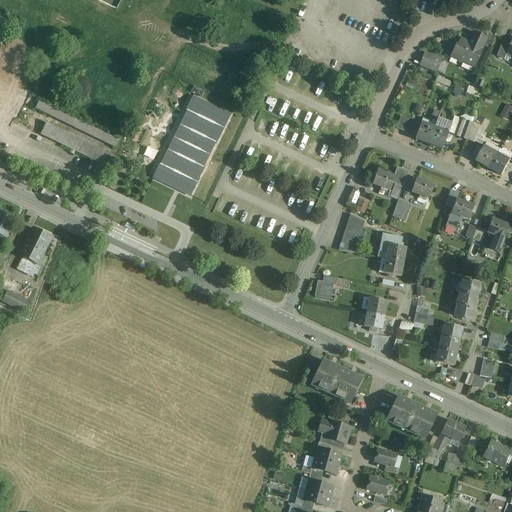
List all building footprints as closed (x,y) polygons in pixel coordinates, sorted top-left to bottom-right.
[(471,41),(467,44),(460,41),(457,48),(456,47),(451,57),(458,60),(458,62),(461,63),(463,62),(473,67),(482,46),(486,39),(485,38),(474,34),(471,41)] [(495,38),(487,35),(485,38),(486,39),(482,46),(490,49),(495,38)] [(511,47),(511,45),(503,42),(497,57),(505,60),(507,52),(510,53),(511,47)] [(442,60),(425,53),(422,61),(433,65),(431,71),(437,73),(442,60)] [(433,65),(422,61),(420,67),(431,71),(433,65)] [(30,90),(0,75),(0,108),(18,117),(30,90)] [(464,90),(454,87),(452,93),(455,94),(454,97),(460,99),(464,90)] [(475,91),(469,88),(466,94),(478,98),(480,93),(475,91)] [(160,165),(153,179),(177,191),(190,197),(196,183),(203,169),(210,156),(215,144),(223,129),(229,115),(193,97),(186,111),(179,126),(173,138),(167,151),(160,165)] [(54,109),(39,102),(35,110),(50,117),(54,109)] [(511,111),(511,107),(506,105),(500,117),(507,121),(511,111)] [(118,141),(54,109),(50,117),(61,123),(115,149),(118,141)] [(457,124),(470,129),(471,127),(475,117),(464,114),(462,120),(459,119),(457,124)] [(485,119),(479,116),(476,122),(482,125),(485,119)] [(413,122),(401,117),(397,129),(409,134),(413,122)] [(451,125),(437,120),(434,128),(434,129),(428,145),(442,150),(443,146),(447,147),(451,138),(447,136),(448,134),(451,125)] [(434,128),(416,122),(413,132),(417,133),(415,140),(428,145),(434,129),(434,128)] [(118,159),(62,132),(46,124),(40,135),(113,171),(118,159)] [(466,140),(470,129),(457,124),(453,136),(466,140)] [(478,130),(471,127),(470,129),(466,140),(473,143),(478,130)] [(327,154),(334,157),(336,150),(330,147),(327,154)] [(498,154),(485,147),(483,150),(478,147),(473,156),(479,159),(477,162),(489,169),(498,154)] [(511,157),(511,153),(503,149),(500,155),(510,161),(511,157)] [(500,155),(498,154),(489,169),(502,176),(510,161),(500,155)] [(408,172),(397,168),(393,177),(394,178),(392,184),(395,185),(394,186),(402,189),(408,172)] [(393,177),(377,172),(372,185),(380,188),(389,192),(392,184),(394,178),(393,177)] [(433,186),(416,180),(411,193),(419,196),(428,200),(433,186)] [(389,192),(380,188),(378,194),(387,198),(389,192)] [(428,200),(419,196),(417,202),(426,205),(427,202),(428,200)] [(368,202),(361,199),(358,206),(365,209),(368,202)] [(410,206),(398,201),(392,217),(405,222),(410,206)] [(473,207),(456,201),(449,219),(458,222),(459,217),(468,220),(473,207)] [(15,220),(0,213),(0,237),(4,239),(5,240),(15,220)] [(364,222),(350,215),(347,223),(362,228),(364,222)] [(509,227),(492,220),(487,234),(494,237),(489,250),(499,253),(504,240),(509,227)] [(362,228),(347,223),(345,231),(360,236),(362,228)] [(469,228),(462,226),(459,235),(465,237),(469,228)] [(477,229),(469,226),(469,228),(465,237),(473,240),(477,229)] [(33,229),(19,256),(37,265),(51,238),(35,230),(33,229)] [(485,232),(477,229),(473,240),(481,243),(485,232)] [(345,231),(338,251),(354,254),(360,236),(345,231)] [(401,239),(383,236),(380,252),(387,253),(386,260),(403,263),(406,249),(400,248),(401,239)] [(403,263),(386,260),(383,274),(400,277),(403,263)] [(480,284),(462,280),(459,293),(477,297),(480,284)] [(333,284),(317,281),(314,297),(330,300),(333,284)] [(65,292),(50,286),(47,294),(62,300),(65,292)] [(26,302),(8,293),(3,302),(22,311),(26,302)] [(477,297),(459,293),(456,307),(474,311),(477,297)] [(386,302),(369,299),(366,313),(384,317),(386,302)] [(474,311),(456,307),(454,316),(462,318),(462,319),(467,320),(467,319),(472,320),(474,311)] [(347,319),(354,320),(356,312),(348,311),(347,319)] [(384,317),(366,313),(364,327),(369,328),(368,332),(375,333),(375,330),(381,331),(384,317)] [(427,316),(415,314),(413,323),(425,325),(427,316)] [(461,330),(443,326),(443,327),(440,327),(438,335),(441,336),(438,350),(456,354),(461,330)] [(504,338),(490,335),(487,348),(497,350),(499,344),(503,345),(504,338)] [(402,342),(395,340),(392,351),(398,353),(402,342)] [(456,354),(438,350),(436,363),(453,367),(456,354)] [(321,363),(308,356),(304,367),(316,373),(321,363)] [(482,359),(481,377),(494,378),(496,360),(482,359)] [(362,380),(322,361),(321,363),(316,373),(310,386),(350,405),(362,380)] [(473,376),(468,375),(464,385),(470,387),(473,376)] [(437,415),(397,396),(385,422),(425,441),(437,415)] [(349,419),(338,416),(336,421),(347,424),(349,419)] [(466,429),(448,420),(439,439),(434,450),(429,448),(427,457),(440,461),(444,450),(447,443),(449,445),(451,440),(459,443),(466,429)] [(349,429),(331,424),(330,424),(322,422),(319,432),(328,435),(326,439),(344,444),(345,444),(345,443),(344,443),(346,435),(347,436),(349,429)] [(439,439),(433,437),(428,447),(434,450),(439,439)] [(471,438),(467,451),(473,453),(477,441),(471,438)] [(344,444),(326,439),(325,445),(330,446),(342,450),(344,444)] [(511,453),(511,452),(490,442),(482,458),(492,463),(493,461),(505,466),(504,469),(511,453)] [(325,445),(318,443),(317,449),(328,452),(330,446),(325,445)] [(328,452),(317,449),(314,459),(339,466),(341,456),(328,452)] [(397,455),(377,450),(374,463),(386,466),(393,468),(397,455)] [(453,465),(446,463),(443,472),(459,476),(464,459),(455,456),(453,465)] [(339,466),(314,459),(311,469),(323,472),(336,476),(339,466)] [(393,468),(386,466),(384,472),(395,475),(397,469),(393,468)] [(311,469),(310,475),(321,478),(323,472),(311,469)] [(321,478),(310,475),(308,481),(319,484),(321,478)] [(389,483),(369,478),(366,491),(385,496),(389,483)] [(319,484),(308,481),(305,491),(330,498),(333,488),(319,484)] [(330,498),(305,491),(302,501),(314,504),(327,508),(330,498)] [(492,495),(489,503),(504,508),(507,500),(492,495)] [(438,511),(442,501),(422,496),(417,511),(438,511)] [(386,500),(375,497),(373,503),(385,506),(386,500)] [(302,501),(301,507),(309,509),(312,510),(314,504),(302,501)]
